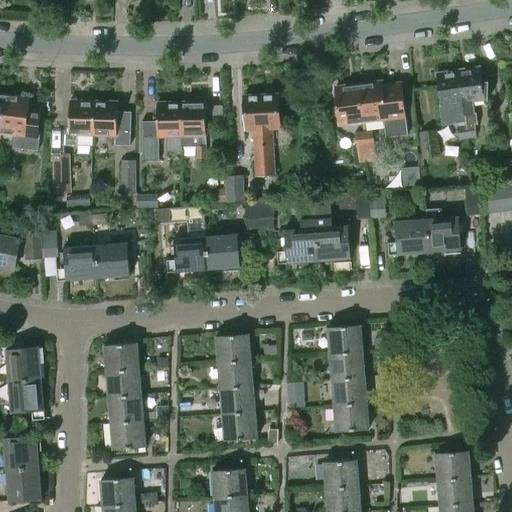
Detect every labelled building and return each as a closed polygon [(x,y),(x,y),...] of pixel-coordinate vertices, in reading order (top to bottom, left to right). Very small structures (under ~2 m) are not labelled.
[(487,81),(481,82),(479,68),(457,72),(467,139),(475,137),(474,126),(477,125),(475,113),(472,114),(471,101),(483,99),(486,99),(486,100),(487,100),(487,81)] [(467,139),(457,72),(435,75),(443,125),(455,123),(458,140),(467,139)] [(382,84),(358,86),(362,121),(385,118),(386,124),(383,124),(385,138),(407,135),(401,83),(382,86),(382,84)] [(362,121),(358,86),(334,89),(338,124),(362,121)] [(274,174),(271,129),(278,128),(277,95),(243,97),(245,130),(253,130),(255,175),(274,174)] [(4,97),(1,137),(14,138),(13,148),(38,151),(40,132),(38,132),(40,114),(28,113),(30,99),(4,97)] [(92,129),(93,102),(70,100),(68,134),(92,135),(92,129)] [(92,129),(92,135),(95,135),(115,136),(114,143),(129,143),(130,111),(117,110),(117,103),(95,102),(93,102),(92,129)] [(204,102),(180,103),(181,136),(181,145),(205,145),(205,136),(204,102)] [(157,120),(142,120),(142,159),(158,159),(157,137),(166,136),(167,151),(181,151),(181,145),(181,136),(180,103),(157,103),(157,120)] [(363,130),(366,160),(375,159),(371,129),(363,130)] [(366,160),(363,130),(354,131),(358,161),(366,160)] [(435,131),(419,133),(423,159),(439,157),(435,131)] [(205,146),(196,146),(197,159),(205,158),(205,146)] [(69,155),(53,156),(53,162),(55,194),(71,193),(70,161),(69,155)] [(121,160),(121,193),(135,193),(135,160),(121,160)] [(511,162),(501,164),(503,186),(511,184),(511,162)] [(225,176),(226,202),(243,201),(241,175),(225,176)] [(497,212),(509,211),(506,187),(494,188),(497,212)] [(497,212),(494,188),(483,190),(486,214),(497,212)] [(480,216),(479,190),(466,191),(467,216),(480,216)] [(382,193),(368,194),(370,219),(384,218),(382,193)] [(156,194),(142,194),(142,207),(156,207),(156,194)] [(370,219),(368,194),(355,195),(357,220),(370,219)] [(347,226),(331,227),(329,197),(313,198),(314,217),(315,228),(317,260),(349,258),(347,226)] [(82,199),(78,204),(79,214),(90,213),(89,199),(82,199)] [(258,202),(260,228),(273,227),(271,201),(258,202)] [(260,228),(258,202),(244,203),(246,229),(260,228)] [(203,206),(154,210),(155,223),(170,222),(188,220),(189,238),(173,239),(175,271),(207,269),(205,237),(203,206)] [(441,210),(425,211),(426,219),(428,252),(460,249),(458,216),(441,218),(441,210)] [(106,214),(92,215),(93,225),(107,224),(106,214)] [(93,225),(92,215),(78,216),(79,226),(93,225)] [(300,226),(283,226),(284,231),(286,262),(317,260),(315,228),(314,217),(299,217),(300,226)] [(428,252),(426,219),(394,221),(396,254),(428,252)] [(24,231),(26,259),(42,258),(41,230),(24,231)] [(55,232),(42,233),(44,258),(57,257),(55,232)] [(0,235),(0,267),(14,270),(19,239),(0,235)] [(237,235),(205,237),(207,269),(239,266),(237,235)] [(127,243),(95,245),(97,277),(129,275),(127,243)] [(95,245),(63,248),(65,280),(97,277),(95,245)] [(329,354),(361,352),(359,326),(327,328),(329,354)] [(216,363),(249,360),(247,334),(214,337),(216,363)] [(104,371),(137,369),(135,343),(102,346),(104,371)] [(275,345),(267,346),(268,355),(276,355),(275,345)] [(8,382),(41,379),(38,347),(5,350),(8,382)] [(363,377),(361,352),(329,354),(331,380),(363,377)] [(166,367),(165,359),(156,359),(156,367),(166,367)] [(251,385),(249,360),(216,363),(218,388),(251,385)] [(139,394),(137,369),(104,371),(106,396),(139,394)] [(365,402),(363,377),(331,380),(333,405),(365,402)] [(43,411),(41,379),(8,382),(10,414),(43,411)] [(302,382),(288,383),(289,393),(302,392),(302,382)] [(253,411),(251,385),(218,388),(220,414),(253,411)] [(141,419),(139,394),(106,396),(108,422),(141,419)] [(367,429),(365,402),(333,405),(335,431),(367,429)] [(166,418),(166,406),(155,406),(156,418),(166,418)] [(253,411),(220,414),(222,439),(255,437),(253,411)] [(143,451),(142,446),(143,446),(141,419),(108,422),(110,448),(135,446),(135,451),(143,451)] [(268,431),(268,445),(277,445),(277,430),(276,430),(268,431)] [(6,470),(38,467),(36,436),(3,439),(6,470)] [(436,480),(469,477),(467,451),(434,454),(436,480)] [(325,488),(357,486),(355,459),(323,462),(325,488)] [(41,499),(38,467),(6,470),(9,502),(41,499)] [(212,497),(245,494),(243,468),(210,471),(212,497)] [(131,477),(99,479),(101,505),(133,503),(131,477)] [(469,477),(436,480),(438,505),(471,503),(469,477)] [(350,511),(359,511),(357,486),(325,488),(326,511),(350,511)] [(148,502),(157,501),(156,493),(147,493),(148,502)] [(246,511),(245,494),(212,497),(213,511),(246,511)] [(134,511),(133,503),(101,505),(101,511),(134,511)] [(471,511),(471,503),(438,505),(438,511),(471,511)]
